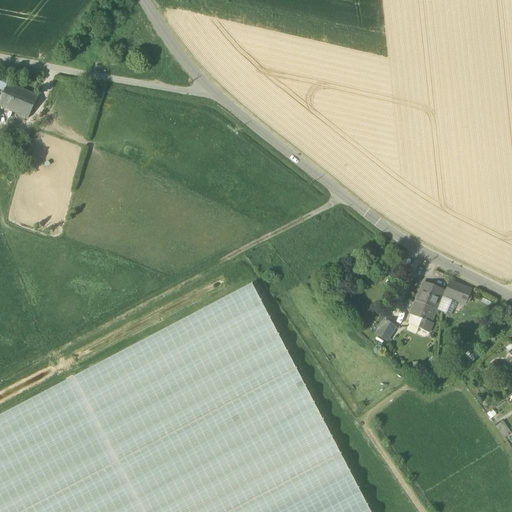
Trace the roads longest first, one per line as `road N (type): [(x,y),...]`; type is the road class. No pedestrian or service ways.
road 1 (residential): [(208,98),(399,238),(511,298)]
road 2 (unclassified): [(0,59),(208,98)]
